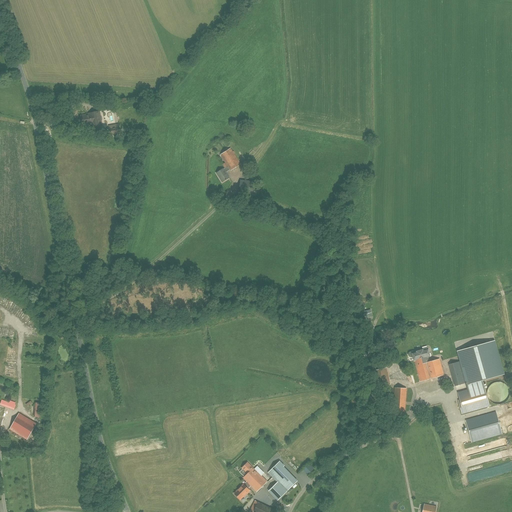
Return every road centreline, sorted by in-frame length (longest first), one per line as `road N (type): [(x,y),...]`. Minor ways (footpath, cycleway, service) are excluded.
road 1 (unclassified): [(127,511),(101,447),(37,128),(0,11)]
road 2 (track): [(75,316),(144,272),(234,183)]
road 3 (residential): [(287,511),(298,489),(341,456),(397,432)]
